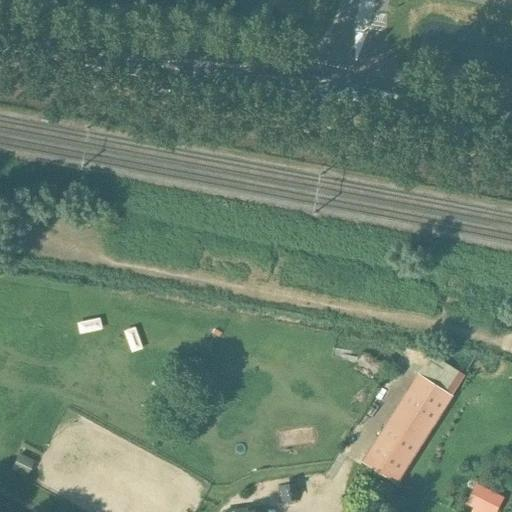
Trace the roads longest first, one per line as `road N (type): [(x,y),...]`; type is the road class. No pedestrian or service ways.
road 1 (tertiary): [(344,98),(0,34)]
road 2 (tertiary): [(511,132),(344,98)]
